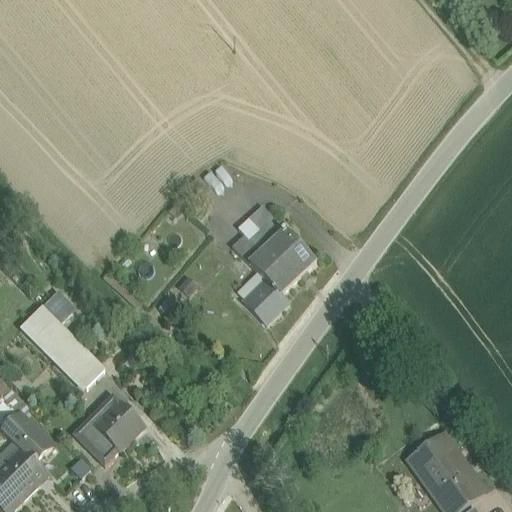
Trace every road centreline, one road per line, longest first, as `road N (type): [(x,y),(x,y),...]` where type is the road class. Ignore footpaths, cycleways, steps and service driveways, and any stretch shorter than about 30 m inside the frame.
road 1 (tertiary): [(205,511),(225,457),(270,392),(511,82)]
road 2 (unknown): [(347,287),(507,511)]
road 3 (track): [(225,457),(193,459),(103,511)]
